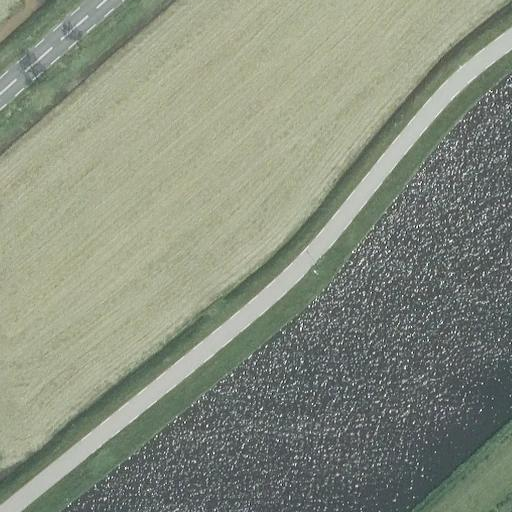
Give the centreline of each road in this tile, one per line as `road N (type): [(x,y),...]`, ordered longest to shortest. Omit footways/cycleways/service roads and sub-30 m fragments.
road 1 (unclassified): [(11,511),(296,273),(373,177),(511,42)]
road 2 (tertiary): [(0,96),(109,0)]
